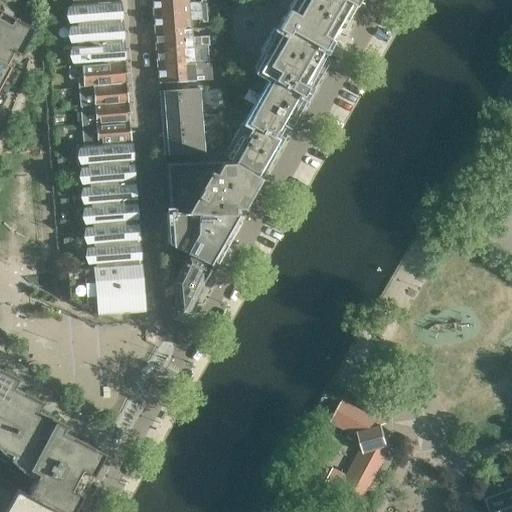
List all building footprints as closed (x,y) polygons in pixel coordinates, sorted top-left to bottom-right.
[(122,21),(121,1),(120,0),(72,0),(74,24),(122,21)] [(206,11),(206,2),(202,3),(201,2),(189,3),(188,0),(152,0),(154,14),(206,11)] [(335,40),(358,0),(292,0),(253,69),(273,79),(303,97),(329,52),(324,49),(330,38),(335,40)] [(19,54),(33,29),(33,28),(30,26),(0,10),(0,60),(6,64),(12,67),(18,54),(19,54)] [(191,21),(202,20),(202,21),(207,21),(206,11),(154,14),(155,31),(191,29),(191,21)] [(54,26),(53,17),(45,18),(46,27),(54,26)] [(124,41),(122,21),(74,24),(76,44),(124,41)] [(209,45),(208,37),(204,37),(192,38),(191,29),(155,31),(156,48),(209,45)] [(56,54),(54,37),(47,38),(48,55),(56,54)] [(125,61),(124,41),(76,44),(77,64),(125,61)] [(194,63),(193,55),(210,54),(209,45),(156,48),(158,65),(194,63)] [(18,70),(12,67),(6,64),(0,60),(0,92),(4,94),(8,85),(9,86),(18,70)] [(127,81),(125,61),(77,64),(79,84),(127,81)] [(210,63),(194,63),(158,65),(159,83),(211,79),(210,63)] [(283,132),(289,121),(303,97),(273,79),(249,121),(244,120),(224,156),(233,161),(235,161),(258,176),(279,139),(274,136),(278,129),(283,132)] [(128,101),(127,81),(79,84),(80,105),(128,101)] [(201,109),(200,88),(160,91),(161,113),(201,109)] [(130,121),(128,101),(80,105),(82,125),(130,121)] [(203,130),(201,109),(161,113),(163,133),(203,130)] [(131,141),(130,121),(82,125),(83,145),(131,141)] [(205,152),(203,130),(163,133),(165,155),(205,152)] [(133,161),(132,141),(131,141),(83,145),(85,165),(133,161)] [(65,176),(64,158),(56,159),(58,176),(65,176)] [(135,182),(133,161),(85,165),(87,185),(135,182)] [(244,206),(259,179),(257,178),(258,176),(235,161),(233,161),(165,163),(169,210),(237,213),(237,212),(236,212),(236,207),(240,207),(242,205),(244,206)] [(136,202),(135,182),(87,185),(88,206),(136,202)] [(68,215),(67,198),(59,199),(61,216),(68,215)] [(138,222),(136,202),(88,206),(90,226),(138,222)] [(209,263),(237,213),(169,210),(172,245),(173,245),(188,253),(209,263)] [(139,242),(138,222),(90,226),(91,246),(139,242)] [(71,255),(70,238),(62,239),(64,256),(71,255)] [(141,262),(139,242),(91,246),(93,266),(118,264),(141,262)] [(188,313),(203,280),(204,280),(211,264),(209,263),(188,253),(174,282),(177,308),(188,313)] [(144,311),(141,262),(118,264),(122,312),(144,311)] [(122,312),(118,264),(93,266),(96,314),(122,312)] [(96,314),(93,266),(65,268),(68,299),(96,314)] [(0,398),(8,384),(12,377),(17,379),(19,380),(19,379),(0,368),(0,398)] [(0,448),(7,456),(32,407),(36,400),(41,403),(43,404),(43,403),(13,386),(17,379),(12,377),(8,384),(0,398),(0,448)] [(39,474),(61,431),(64,426),(66,427),(67,426),(37,410),(41,403),(36,400),(32,407),(7,456),(27,475),(29,469),(39,474)] [(357,509),(389,449),(381,422),(342,401),(332,419),(358,432),(364,453),(350,478),(333,468),(321,490),(357,509)] [(70,488),(80,469),(88,473),(100,451),(61,431),(39,474),(30,493),(66,511),(67,511),(78,492),(70,488)] [(318,487),(328,470),(311,460),(301,478),(318,487)] [(0,511),(59,511),(17,488),(17,487),(0,477),(0,511)] [(275,511),(285,511),(294,495),(284,489),(272,510),(275,511)] [(511,490),(486,499),(490,511),(498,511),(511,507),(511,490)]
